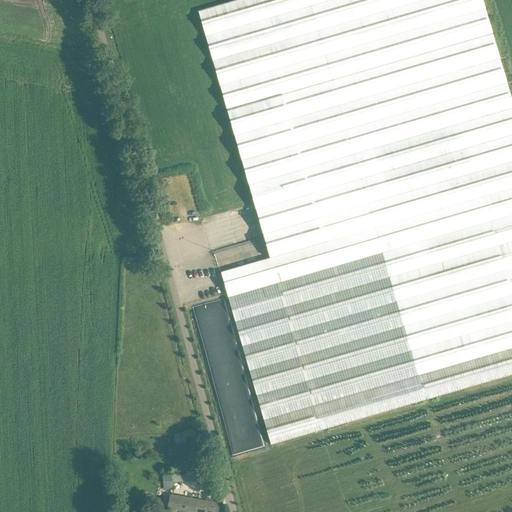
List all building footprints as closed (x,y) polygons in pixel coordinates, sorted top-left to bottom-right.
[(511,101),(482,0),(234,0),(208,8),(198,11),(261,226),(511,153),(511,101)] [(511,374),(511,153),(261,226),(270,257),(221,271),(271,444),(511,374)] [(185,435),(174,437),(176,445),(186,443),(185,435)] [(173,481),(195,480),(194,469),(172,471),(172,474),(163,474),(164,489),(173,488),(173,481)] [(217,511),(219,503),(210,501),(170,493),(168,506),(196,511),(217,511)]
